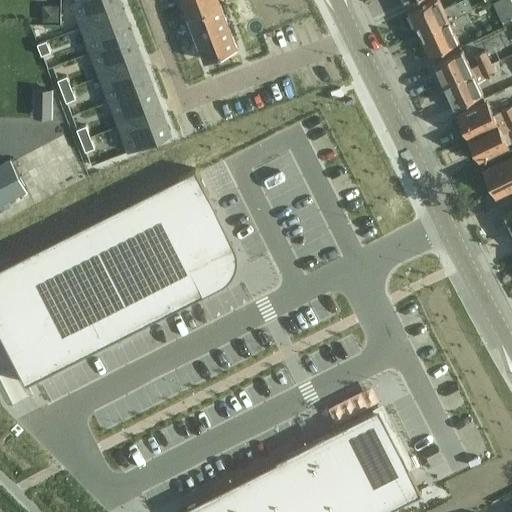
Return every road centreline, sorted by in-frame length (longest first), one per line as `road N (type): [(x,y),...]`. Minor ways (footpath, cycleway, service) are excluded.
road 1 (tertiary): [(511,341),(356,36)]
road 2 (residential): [(155,0),(195,99),(356,36)]
